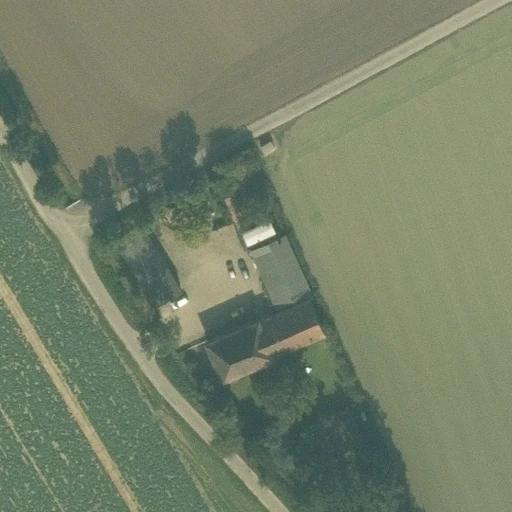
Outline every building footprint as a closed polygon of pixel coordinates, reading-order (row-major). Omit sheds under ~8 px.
[(241,229),(247,242),(277,228),(271,216),(241,229)] [(116,238),(155,302),(180,287),(141,223),(116,238)] [(250,248),(277,310),(309,296),(309,297),(312,295),(285,233),(250,248)] [(324,331),(309,297),(309,296),(277,310),(257,319),(272,353),(324,331)] [(206,340),(221,376),(272,354),(272,353),(257,319),(257,318),(206,340)] [(347,407),(334,413),(348,444),(362,438),(347,407)] [(316,460),(329,454),(349,445),(348,444),(334,413),(334,412),(301,427),(316,460)] [(355,460),(349,445),(329,454),(335,469),(355,460)]
